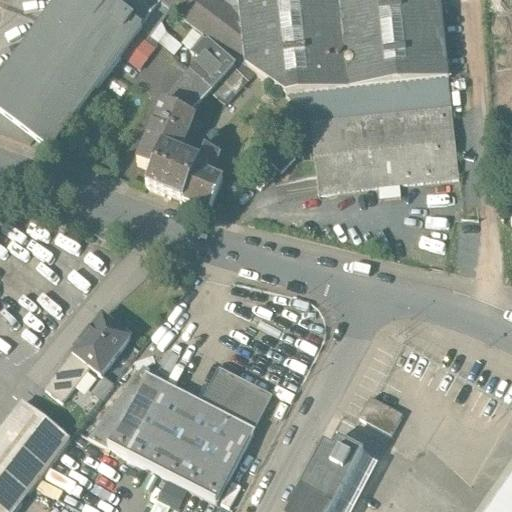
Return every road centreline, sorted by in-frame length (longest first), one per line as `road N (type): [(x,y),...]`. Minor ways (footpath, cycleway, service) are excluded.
road 1 (residential): [(0,164),(164,229),(370,289)]
road 2 (residential): [(370,289),(357,334),(263,511)]
road 3 (residential): [(370,289),(511,336)]
